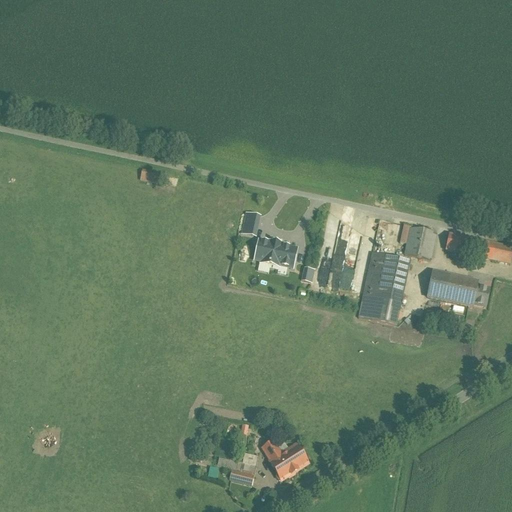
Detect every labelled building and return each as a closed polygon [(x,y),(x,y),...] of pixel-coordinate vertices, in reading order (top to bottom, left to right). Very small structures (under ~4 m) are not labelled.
[(256,238),(260,219),(247,216),(242,235),(256,238)] [(436,236),(410,230),(404,257),(430,262),(436,236)] [(511,249),(449,236),(446,252),(510,266),(511,261),(511,256),(511,249)] [(270,246),(259,243),(255,262),(261,263),(261,265),(271,267),(274,256),(276,245),(270,244),(270,246)] [(274,256),(271,267),(279,269),(279,267),(293,270),(297,251),(281,248),(282,246),(276,245),(274,256)] [(409,263),(372,255),(358,320),(395,328),(409,263)] [(478,285),(432,275),(427,299),(473,309),(473,306),(477,289),(478,285)] [(489,292),(477,289),(473,306),(485,308),(489,292)] [(266,442),(261,445),(264,450),(269,447),(266,442)] [(264,450),(262,451),(270,464),(282,457),(274,444),(269,447),(264,450)] [(270,464),(282,483),(308,466),(296,448),(282,457),(270,464)] [(259,459),(245,456),(242,466),(245,466),(243,472),(255,475),(259,459)] [(254,479),(232,473),(229,482),(252,487),(254,479)]
